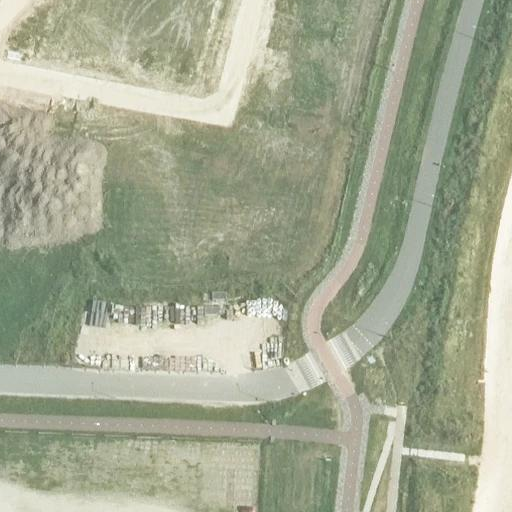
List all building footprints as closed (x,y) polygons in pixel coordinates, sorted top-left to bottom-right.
[(80,0),(61,0),(59,10),(94,19),(98,4),(80,0)] [(59,10),(56,24),(91,33),(94,19),(59,10)] [(121,11),(119,19),(130,22),(132,14),(121,11)] [(56,24),(52,38),(87,47),(91,33),(56,24)] [(183,28),(177,52),(217,62),(223,38),(183,28)] [(116,31),(114,39),(125,42),(127,34),(116,31)] [(136,33),(134,41),(145,44),(147,36),(136,33)] [(52,38),(49,52),(83,61),(87,47),(52,38)] [(114,39),(112,46),(123,49),(125,42),(114,39)] [(134,41),(132,49),(143,52),(145,44),(134,41)] [(49,52),(45,67),(80,75),(83,61),(49,52)] [(177,52),(171,76),(211,86),(217,62),(177,52)] [(108,59),(106,67),(118,70),(120,62),(108,59)] [(106,67),(104,75),(116,78),(118,70),(106,67)] [(500,360),(511,361),(511,349),(501,348),(500,360)]
